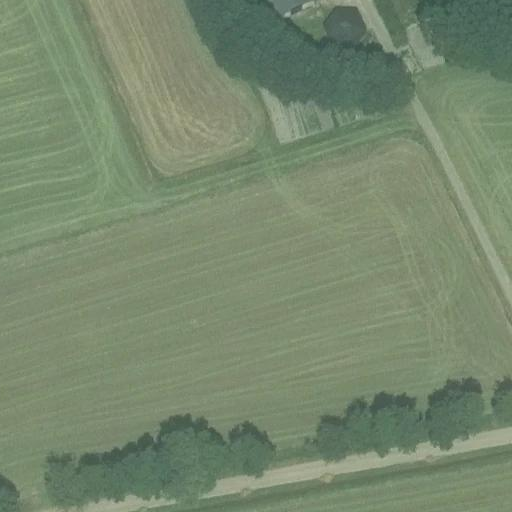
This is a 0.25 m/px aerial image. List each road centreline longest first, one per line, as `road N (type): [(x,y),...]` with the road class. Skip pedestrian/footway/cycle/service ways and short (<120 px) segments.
road 1 (track): [(511,434),(84,511)]
road 2 (track): [(363,0),(511,300)]
